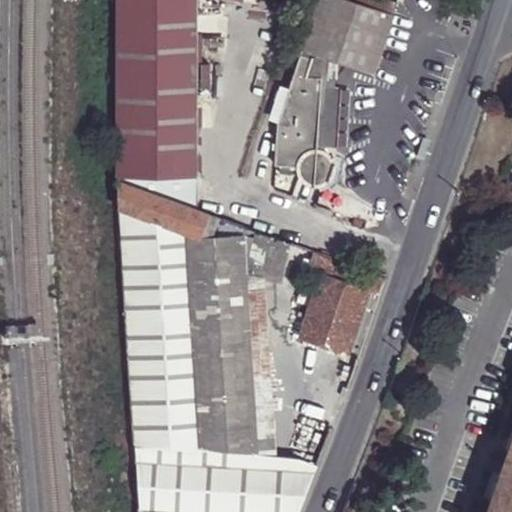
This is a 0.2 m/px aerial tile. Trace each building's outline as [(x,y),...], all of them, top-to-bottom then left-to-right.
[(119,0),(119,182),(200,209),(202,3),(201,0),(119,0)] [(302,49),(327,58),(371,74),(391,15),(346,0),(315,0),(299,49),(302,49)] [(327,85),(327,58),(302,49),(279,122),(275,165),(280,165),(279,173),(299,176),(304,182),(310,186),(320,186),(328,182),(332,176),(334,168),(331,159),(328,157),(327,85)] [(200,209),(119,182),(141,511),(298,511),(329,434),(312,429),(302,456),(278,455),(259,454),(247,275),(267,278),(292,282),(302,260),(304,245),(200,209)] [(374,205),(325,188),(320,202),(369,220),(374,205)] [(359,353),(387,274),(315,249),(308,270),(322,275),(302,333),(359,353)] [(278,455),(267,278),(247,275),(259,454),(278,455)] [(348,386),(353,372),(342,368),(337,382),(348,386)] [(511,511),(511,453),(492,511),(511,511)]
